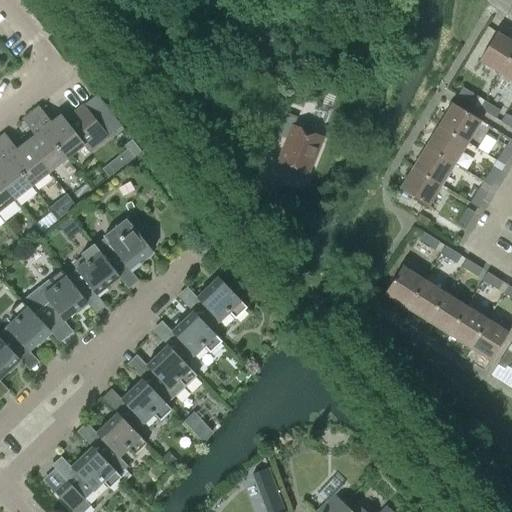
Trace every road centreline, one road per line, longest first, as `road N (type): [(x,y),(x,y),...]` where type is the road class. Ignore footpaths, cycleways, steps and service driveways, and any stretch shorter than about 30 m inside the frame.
road 1 (residential): [(128,324),(121,351),(1,492)]
road 2 (residential): [(128,324),(112,320),(0,417)]
road 3 (residential): [(247,217),(128,324)]
